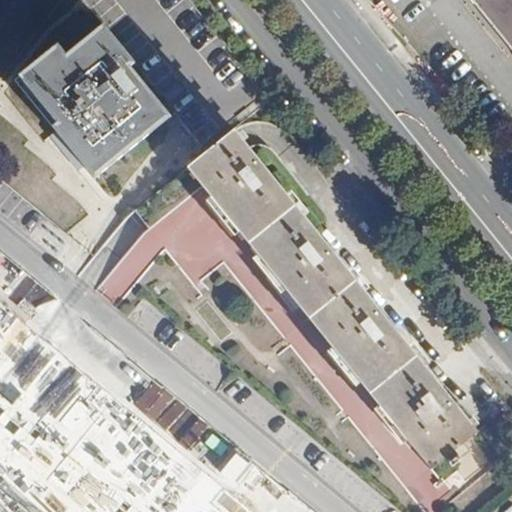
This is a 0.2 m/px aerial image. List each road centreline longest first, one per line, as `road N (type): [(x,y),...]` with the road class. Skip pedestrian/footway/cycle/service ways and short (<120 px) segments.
road 1 (residential): [(228,0),(511,345)]
road 2 (residential): [(0,242),(333,511)]
road 3 (primary): [(310,0),(511,245)]
